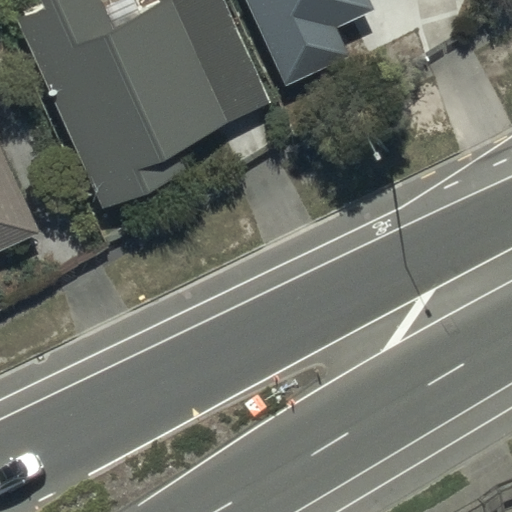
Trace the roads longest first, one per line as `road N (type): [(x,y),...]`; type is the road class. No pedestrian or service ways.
road 1 (primary): [(0,457),(511,203)]
road 2 (primary): [(511,329),(191,511)]
